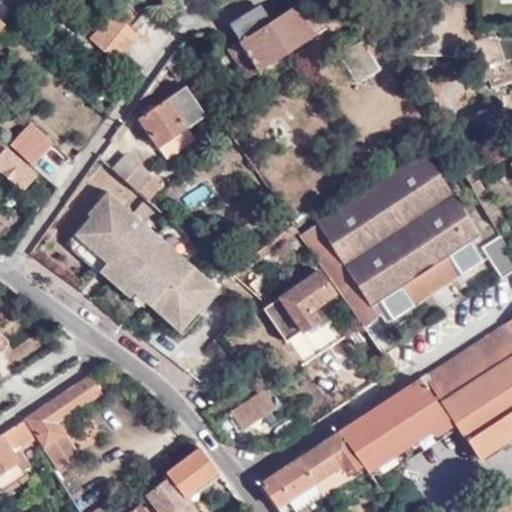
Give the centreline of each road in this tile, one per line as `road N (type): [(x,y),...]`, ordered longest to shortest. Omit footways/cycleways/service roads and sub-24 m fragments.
road 1 (residential): [(5,272),(202,0)]
road 2 (residential): [(239,483),(511,305)]
road 3 (residential): [(239,483),(175,401),(110,349)]
road 4 (residential): [(0,424),(110,349)]
road 5 (residential): [(110,349),(5,272)]
